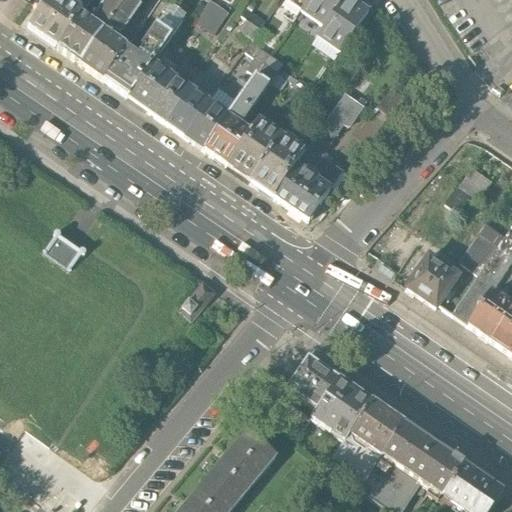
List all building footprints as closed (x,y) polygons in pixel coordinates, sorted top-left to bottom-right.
[(66,0),(42,0),(24,28),(54,48),(81,9),(66,0)] [(81,9),(54,48),(76,64),(119,0),(101,0),(90,16),(81,9)] [(135,0),(119,0),(76,64),(101,81),(127,43),(119,37),(141,4),(135,0)] [(290,0),(304,9),(309,0),(290,0)] [(309,0),(304,9),(300,15),(323,30),(343,0),(309,0)] [(367,16),(344,0),(343,0),(323,30),(316,40),(339,56),(367,16)] [(127,43),(101,81),(127,98),(153,59),(184,13),(168,2),(136,49),(127,43)] [(227,15),(208,3),(194,25),(213,37),(227,15)] [(258,31),(245,23),(239,33),(252,41),(258,31)] [(153,59),(127,98),(146,111),(173,73),(153,59)] [(227,109),(200,148),(224,164),(250,126),(244,121),(270,82),(253,71),(227,109)] [(173,73),(146,111),(162,122),(189,83),(173,73)] [(189,83),(162,122),(182,136),(209,97),(189,83)] [(321,157),(363,110),(346,95),(303,142),(321,157)] [(209,97),(182,136),(200,148),(227,109),(209,97)] [(250,126),(224,164),(247,180),(281,131),(258,115),(250,126)] [(281,131),(247,180),(273,197),(306,148),(281,131)] [(306,148),(273,197),(308,221),(341,172),(306,148)] [(497,219),(508,204),(511,197),(511,171),(485,153),(458,192),(469,200),(497,219)] [(457,217),(469,200),(458,192),(456,191),(444,208),(457,217)] [(62,240),(57,236),(53,242),(55,243),(45,257),(0,226),(0,409),(32,433),(122,310),(71,275),(82,261),(84,263),(88,258),(82,254),(80,257),(69,249),(61,243),(62,240)] [(449,318),(466,330),(488,299),(511,263),(511,226),(496,250),(477,278),(449,318)] [(476,236),(457,265),(477,278),(496,250),(476,236)] [(401,292),(433,315),(458,281),(426,258),(401,292)] [(197,321),(214,297),(202,287),(201,288),(180,317),(192,327),(195,323),(197,321)] [(466,330),(497,351),(511,329),(511,315),(488,299),(466,330)] [(511,329),(497,351),(511,360),(511,329)] [(338,381),(307,361),(289,388),(296,392),(293,397),(316,413),(338,381)] [(370,404),(338,381),(316,413),(311,421),(344,443),(348,437),(370,404)] [(402,425),(370,404),(348,437),(378,459),(402,425)] [(306,418),(289,407),(282,417),(298,429),(306,418)] [(402,425),(378,459),(420,487),(440,501),(463,466),(402,425)] [(245,435),(204,484),(234,508),(274,460),(245,435)] [(382,511),(402,511),(420,487),(378,459),(355,493),(382,511)] [(491,511),(504,493),(463,466),(440,501),(456,511),(491,511)] [(204,484),(180,511),(230,511),(234,508),(204,484)]
